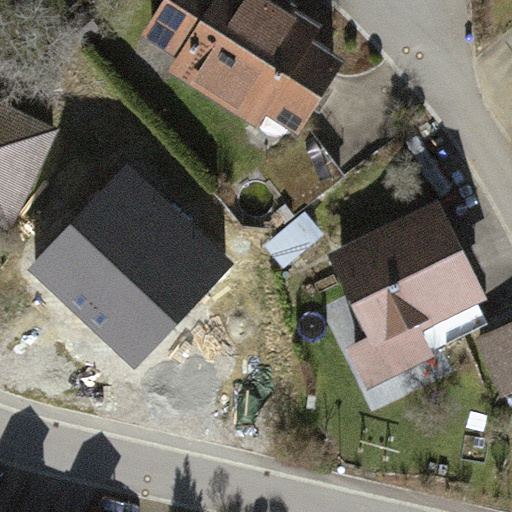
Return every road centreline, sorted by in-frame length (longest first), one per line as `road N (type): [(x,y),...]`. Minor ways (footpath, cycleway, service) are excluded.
road 1 (residential): [(277,511),(164,487),(0,431)]
road 2 (residential): [(414,0),(511,187)]
